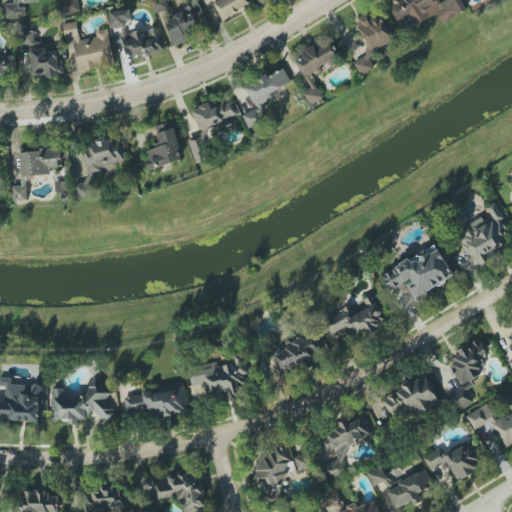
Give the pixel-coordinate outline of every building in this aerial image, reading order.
[(13,0),(14,4),(3,5),(5,19),(26,17),(24,5),(38,3),(38,0),(13,0)] [(65,0),(63,0),(66,14),(79,12),(77,0),(65,0)] [(154,12),(168,9),(166,0),(163,0),(152,3),(154,12)] [(250,6),(247,0),(220,0),(214,3),(220,19),(250,6)] [(466,10),(460,0),(444,0),(439,3),(438,0),(389,0),(388,1),(404,31),(436,13),(442,24),(466,10)] [(131,26),(130,10),(109,11),(110,27),(131,26)] [(173,45),(200,36),(197,27),(205,24),(201,12),(192,15),(190,10),(164,19),(173,45)] [(108,29),(96,31),(97,37),(79,40),(76,21),(67,23),(74,70),(113,64),(108,29)] [(164,51),(157,28),(143,33),(142,29),(122,35),(129,60),(164,51)] [(22,47),(40,47),(40,42),(33,41),(34,31),(22,30),(22,47)] [(301,74),(338,59),(331,41),(305,51),(306,55),(296,59),(301,74)] [(61,75),(60,51),(46,52),(46,49),(31,50),(32,76),(61,75)] [(15,55),(0,55),(0,77),(16,77),(15,55)] [(256,109),(242,116),(249,128),(268,118),(259,101),(292,84),(283,67),(245,87),(256,109)] [(303,92),(309,105),(322,99),(310,74),(306,77),(311,89),(303,92)] [(192,110),(199,130),(237,115),(231,101),(211,109),(209,103),(192,110)] [(155,126),(160,146),(146,149),(148,160),(145,161),(147,169),(181,161),(172,122),(155,126)] [(82,145),(88,182),(78,184),(80,196),(95,193),(92,175),(113,172),(112,163),(124,161),(120,138),(82,145)] [(50,174),(50,169),(62,167),(60,147),(19,151),(21,177),(50,174)] [(12,201),(27,201),(27,186),(12,187),(12,201)] [(488,253),(510,241),(499,221),(503,218),(494,203),(485,208),(488,215),(456,233),(469,255),(472,254),(478,266),(491,259),(488,253)] [(453,277),(436,245),(381,277),(389,292),(406,283),(417,302),(433,293),(431,289),(453,277)] [(323,319),(336,346),(386,323),(373,294),(362,299),(367,308),(355,314),(351,306),(323,319)] [(323,362),(315,336),(273,349),(281,375),(323,362)] [(485,366),(481,357),(486,355),(480,339),(456,349),(459,356),(450,360),(460,385),(480,376),(477,370),(485,366)] [(217,364),(188,368),(193,396),(230,390),(231,395),(239,394),(238,385),(245,384),(241,357),(233,358),(233,363),(218,366),(217,364)] [(438,402),(426,375),(395,390),(397,394),(383,401),(389,415),(378,420),(382,429),(438,402)] [(0,419),(39,422),(41,385),(11,384),(11,378),(0,377),(0,385),(5,386),(5,404),(0,403),(0,419)] [(52,389),(53,414),(49,418),(56,424),(60,419),(68,419),(68,425),(76,424),(80,420),(84,420),(92,411),(107,424),(114,416),(114,409),(104,401),(112,392),(96,379),(93,379),(86,387),(86,389),(78,398),(64,399),(63,388),(52,389)] [(186,410),(183,385),(124,394),(128,418),(186,410)] [(463,387),(447,397),(456,412),(473,402),(463,387)] [(487,404),(466,415),(474,430),(490,420),(506,449),(511,446),(511,397),(506,401),(511,412),(496,421),(487,404)] [(348,471),(338,451),(371,435),(363,417),(348,424),(345,418),(335,422),(338,429),(320,437),(326,452),(333,449),(338,460),(323,467),(329,480),(348,471)] [(422,457),(430,471),(446,462),(457,480),(484,465),(470,440),(443,455),(439,448),(422,457)] [(311,468),(308,454),(292,458),(290,448),(255,457),(266,503),(286,498),(281,475),(311,468)] [(373,486),(387,480),(381,467),(367,473),(373,486)] [(386,490),(396,509),(411,501),(414,505),(421,501),(418,494),(432,487),(424,470),(386,490)] [(155,501),(182,496),(184,511),(206,511),(207,511),(200,472),(151,480),(155,501)] [(93,511),(121,508),(119,486),(91,489),(93,511)] [(321,495),(326,507),(340,501),(335,490),(321,495)] [(379,511),(374,501),(358,509),(355,503),(337,511),(336,511),(379,511)]
